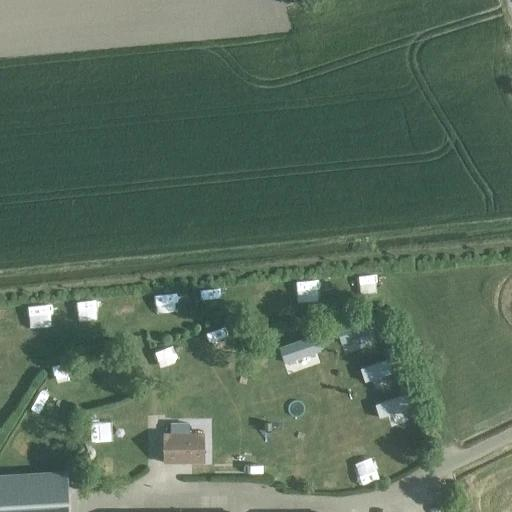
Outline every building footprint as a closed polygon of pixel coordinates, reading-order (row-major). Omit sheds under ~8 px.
[(374,319),(336,331),(341,346),(379,334),(374,319)] [(318,337),(280,350),(285,365),(322,352),(318,337)] [(392,361),(361,370),(366,385),(396,375),(392,361)] [(407,397),(376,406),(381,421),(412,412),(407,397)] [(203,463),(203,438),(165,438),(165,463),(203,463)] [(0,511),(68,511),(66,475),(0,477),(0,511)]
